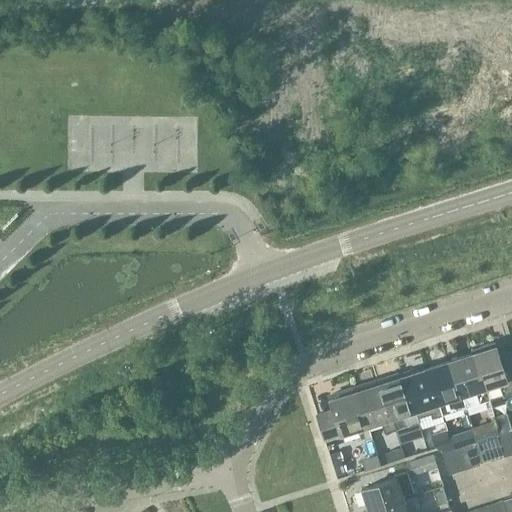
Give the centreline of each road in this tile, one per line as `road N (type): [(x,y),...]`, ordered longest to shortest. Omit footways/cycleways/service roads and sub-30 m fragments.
road 1 (secondary): [(0,394),(230,285),(511,192)]
road 2 (residential): [(228,468),(272,383),(288,369),(511,297)]
road 3 (residential): [(0,510),(228,468)]
